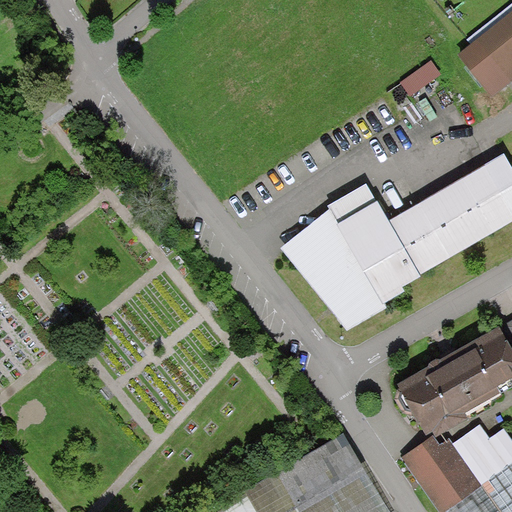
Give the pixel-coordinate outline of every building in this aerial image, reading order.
[(511,0),(476,28),(508,68),(511,64),(511,0)] [(406,81),(412,93),(445,77),(438,65),(406,81)] [(334,206),(290,241),(347,312),(399,282),(397,279),(511,210),(511,163),(501,146),(386,214),(374,195),(340,215),(334,206)] [(511,313),(502,320),(511,336),(511,313)] [(511,370),(511,358),(493,325),(407,374),(397,380),(394,389),(400,402),(409,405),(418,401),(428,418),(511,370)] [(450,511),(511,511),(511,438),(501,422),(488,431),(480,420),(452,439),(447,432),(434,442),(430,436),(407,452),(450,511)] [(246,486),(250,492),(262,511),(293,511),(298,510),(299,511),(388,511),(337,430),(246,486)] [(218,511),(262,511),(250,492),(218,511)]
